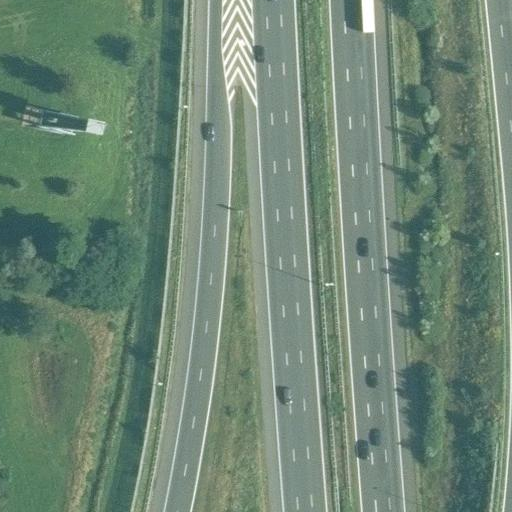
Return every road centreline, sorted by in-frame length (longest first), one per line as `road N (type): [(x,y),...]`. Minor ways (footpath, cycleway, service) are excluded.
road 1 (motorway): [(217,0),(207,288),(175,511)]
road 2 (motorway): [(380,511),(349,0)]
road 3 (motorway): [(511,511),(511,196),(493,0)]
road 4 (motorway): [(272,0),(301,511)]
